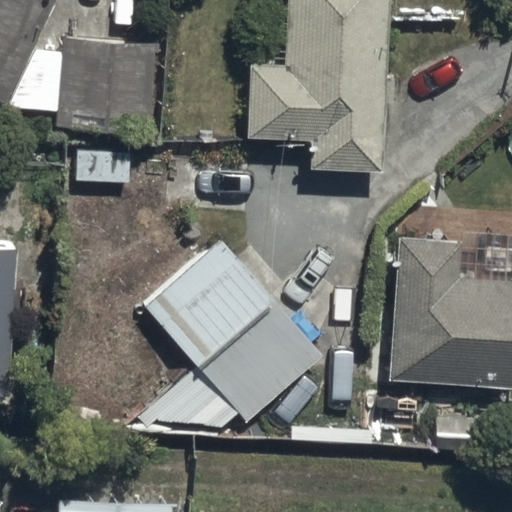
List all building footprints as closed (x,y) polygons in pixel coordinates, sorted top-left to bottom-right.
[(0,0),(0,71),(36,0),(0,0)] [(379,165),(384,0),(283,0),(281,59),(245,58),(242,132),(303,135),(302,162),(379,165)] [(511,226),(390,220),(384,366),(511,372),(511,226)] [(217,230),(136,294),(239,407),(318,337),(217,230)] [(0,380),(4,381),(6,321),(27,322),(28,281),(10,281),(11,233),(0,232),(0,380)] [(164,511),(165,494),(53,491),(52,511),(164,511)]
